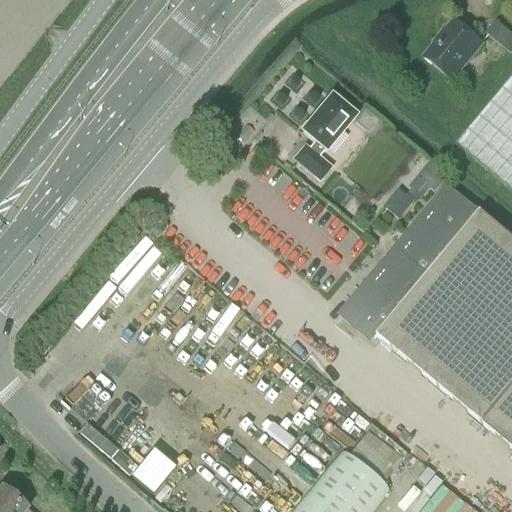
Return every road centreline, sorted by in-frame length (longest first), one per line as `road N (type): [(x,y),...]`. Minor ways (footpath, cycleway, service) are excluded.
road 1 (unclassified): [(0,335),(272,0)]
road 2 (unknown): [(193,194),(511,472)]
road 3 (primary): [(0,255),(217,0)]
road 4 (primary): [(158,0),(0,197)]
road 5 (unclassified): [(135,511),(0,379)]
road 6 (unclassified): [(0,148),(109,0)]
road 7 (unknown): [(193,194),(207,173),(222,168),(308,243)]
